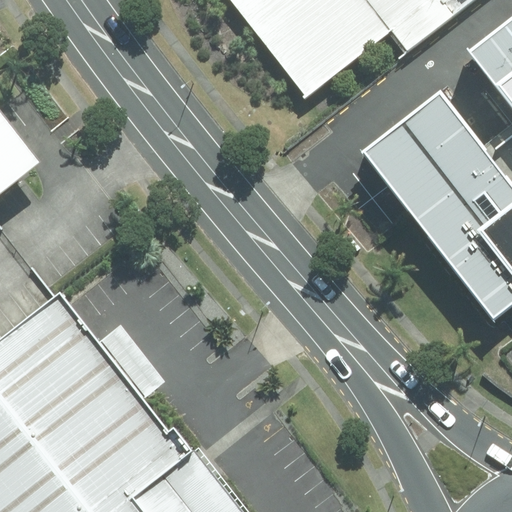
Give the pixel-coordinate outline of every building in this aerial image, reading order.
[(233,0),(310,97),(393,33),(408,52),(474,0),(233,0)] [(511,49),(490,66),(511,95),(511,49)] [(0,200),(15,189),(47,164),(0,104),(0,200)] [(505,341),(511,335),(511,178),(459,105),(378,162),(505,341)] [(107,178),(141,139),(127,127),(93,166),(107,178)] [(103,343),(67,296),(0,350),(0,511),(245,511),(205,460),(198,451),(181,429),(175,434),(148,400),(103,343)] [(124,327),(103,343),(148,400),(169,383),(124,327)]
